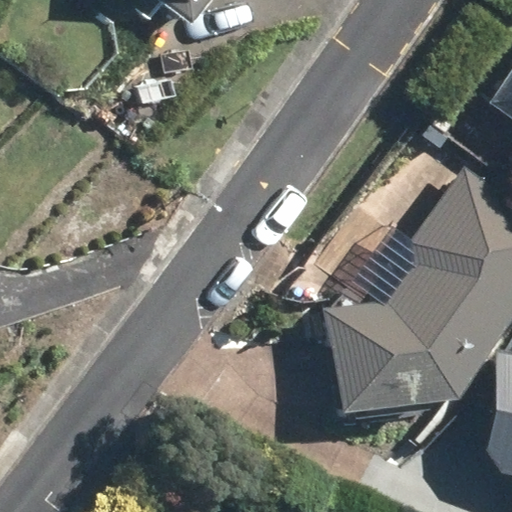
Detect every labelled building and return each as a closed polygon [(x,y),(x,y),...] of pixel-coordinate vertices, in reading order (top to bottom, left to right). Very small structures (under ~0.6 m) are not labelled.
[(166,0),(194,22),(211,0),(166,0)] [(511,45),(475,97),(511,124),(511,45)] [(511,201),(460,159),(394,242),(412,255),(377,300),(316,307),(331,408),(448,394),(480,347),(511,302),(511,201)] [(511,347),(480,347),(480,472),(511,471),(511,347)] [(341,511),(312,496),(303,511),(341,511)]
